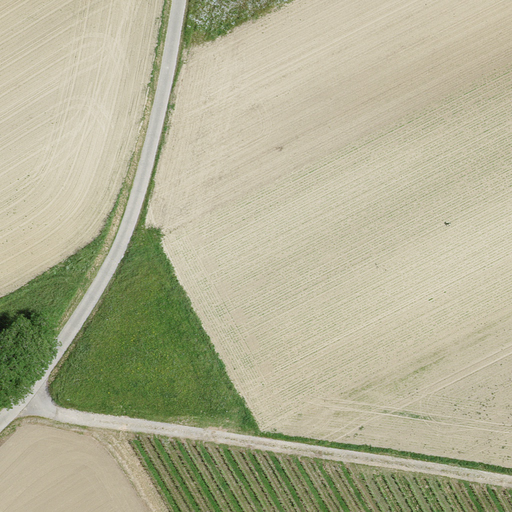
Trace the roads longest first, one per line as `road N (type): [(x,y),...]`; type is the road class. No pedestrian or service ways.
road 1 (track): [(20,404),(60,417),(511,484)]
road 2 (unclassified): [(0,425),(79,316),(120,241),(145,168),(178,0)]
